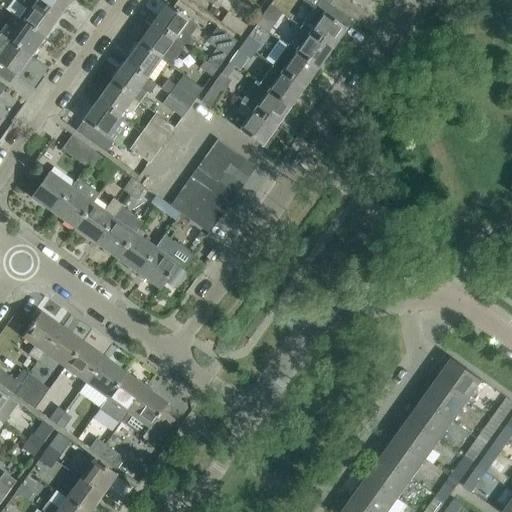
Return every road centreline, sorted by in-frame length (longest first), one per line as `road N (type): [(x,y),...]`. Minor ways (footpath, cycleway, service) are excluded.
road 1 (residential): [(167,356),(412,0)]
road 2 (residential): [(408,299),(419,363),(316,511)]
road 3 (residential): [(0,181),(126,0)]
road 4 (residential): [(247,414),(334,313),(408,299)]
road 5 (residential): [(167,356),(29,257)]
road 6 (residential): [(177,511),(247,414)]
